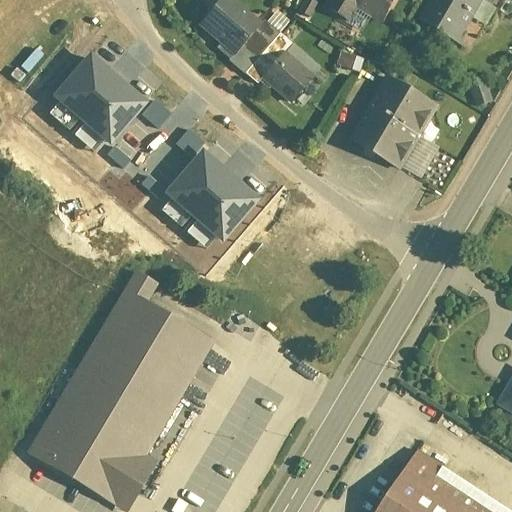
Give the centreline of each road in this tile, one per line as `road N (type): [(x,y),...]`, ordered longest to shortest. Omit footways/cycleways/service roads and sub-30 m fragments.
road 1 (residential): [(129,0),(139,25),(256,138),(397,238),(436,253)]
road 2 (secondary): [(283,511),(436,253)]
road 3 (secondary): [(436,253),(511,123)]
